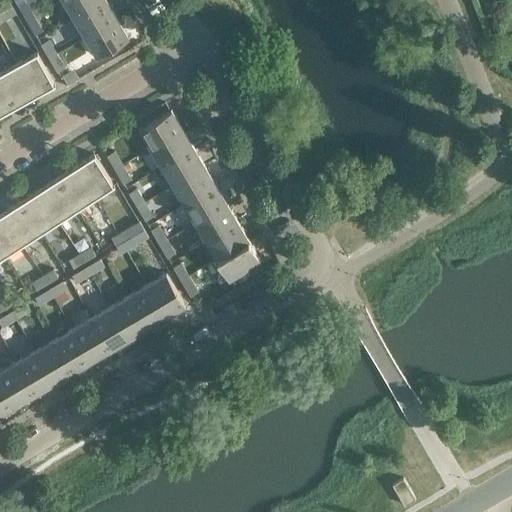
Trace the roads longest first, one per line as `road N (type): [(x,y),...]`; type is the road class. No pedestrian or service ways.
road 1 (residential): [(326,266),(0,472)]
road 2 (unclassified): [(326,266),(192,42)]
road 3 (residential): [(0,164),(192,42)]
